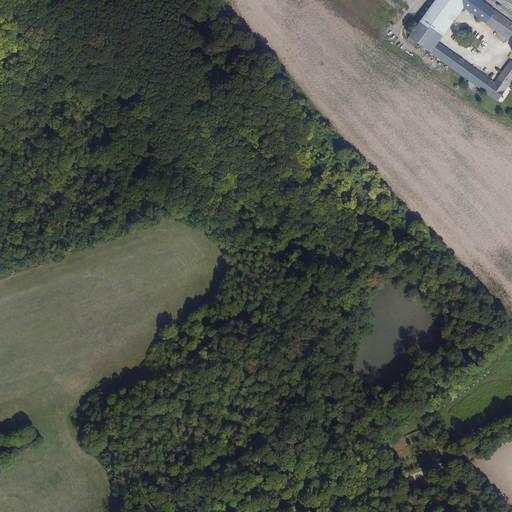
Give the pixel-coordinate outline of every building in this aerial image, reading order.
[(430,52),(438,40),(462,7),(467,0),(433,0),(416,24),(413,28),(407,36),(430,52)] [(496,11),(480,0),(467,0),(462,7),(486,25),(496,11)] [(511,34),(511,22),(496,11),(486,25),(508,40),(511,34)] [(447,57),(452,50),(438,40),(430,52),(439,59),(443,54),(447,57)] [(453,69),(462,57),(452,50),(447,57),(443,54),(439,59),(453,69)] [(489,77),(462,57),(453,69),(482,91),(489,81),(487,79),(489,77)] [(511,80),(511,78),(511,61),(511,60),(501,73),(511,80)] [(496,101),(511,80),(501,73),(495,81),(489,77),(487,79),(489,81),(482,91),(496,101)] [(449,458),(432,429),(429,432),(432,439),(431,440),(443,462),(449,458)]
